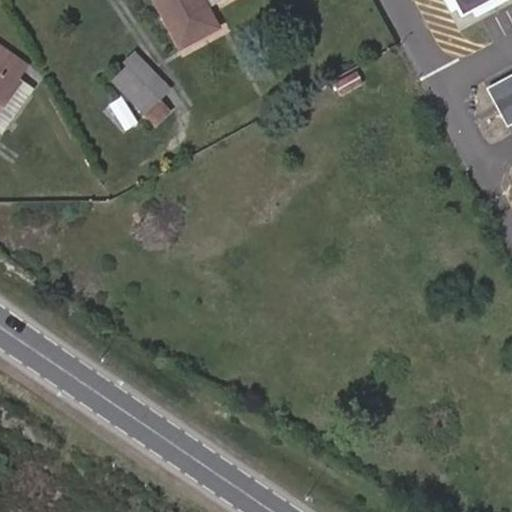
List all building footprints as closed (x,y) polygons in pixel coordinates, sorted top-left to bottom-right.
[(201,0),(154,0),(180,47),(216,27),(206,8),(201,0)] [(220,0),(201,0),(206,8),(220,0)] [(462,0),(472,17),(503,0),(462,0)] [(126,68),(128,70),(147,90),(157,100),(167,91),(135,57),(126,68)] [(114,85),(133,104),(147,90),(128,70),(114,85)] [(0,105),(15,84),(0,72),(0,105)] [(511,76),(490,88),(510,128),(511,127),(511,76)] [(28,92),(15,84),(0,105),(0,126),(4,129),(28,92)] [(147,90),(133,104),(144,115),(157,100),(147,90)]
